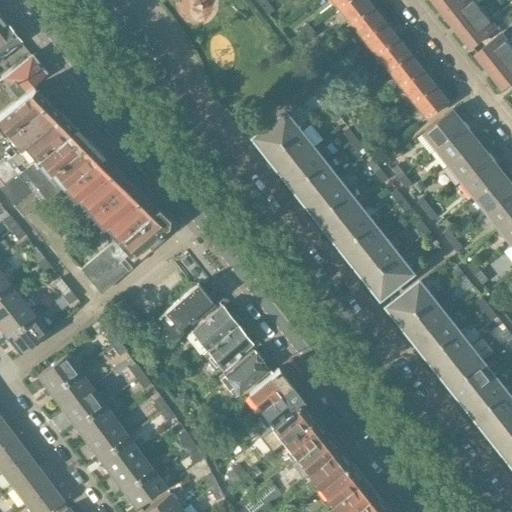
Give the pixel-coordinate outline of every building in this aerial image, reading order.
[(367,0),(348,0),(340,6),(353,22),(372,7),(367,0)] [(434,0),(444,13),(460,0),(434,0)] [(473,0),(460,0),(444,13),(457,29),(481,10),(473,0)] [(274,10),(267,1),(261,5),(268,14),(274,10)] [(372,7),(353,22),(365,38),(385,22),(372,7)] [(481,10),(457,29),(471,47),(495,28),(481,10)] [(0,16),(0,56),(20,41),(0,16)] [(385,22),(365,38),(378,54),(398,38),(385,22)] [(308,24),(300,30),(304,35),(312,29),(308,24)] [(312,29),(304,35),(308,40),(316,34),(312,29)] [(476,53),(490,70),(511,52),(511,48),(500,34),(476,53)] [(398,38),(378,54),(390,69),(410,54),(398,38)] [(0,108),(44,73),(28,52),(0,75),(0,108)] [(511,52),(490,70),(504,88),(511,81),(511,52)] [(410,54),(390,69),(402,85),(422,69),(410,54)] [(322,64),(326,69),(337,60),(332,55),(322,64)] [(337,60),(326,69),(322,72),(328,78),(335,73),(333,71),(340,65),(337,60)] [(422,69),(402,85),(415,101),(435,85),(422,69)] [(435,85),(415,101),(428,117),(448,101),(435,85)] [(350,92),(354,98),(361,92),(357,86),(350,92)] [(0,126),(5,133),(45,99),(33,87),(0,114),(0,126)] [(361,92),(354,98),(358,103),(365,96),(361,92)] [(318,102),(326,112),(332,107),(324,98),(318,102)] [(9,154),(59,113),(45,99),(5,133),(13,142),(5,149),(9,154)] [(339,117),(332,107),(326,112),(334,121),(339,117)] [(462,121),(452,109),(424,131),(437,148),(467,125),(463,120),(462,121)] [(286,112),(272,123),(266,128),(267,131),(256,140),(269,157),(302,131),(286,112)] [(17,172),(73,126),(59,113),(9,154),(0,161),(0,187),(18,173),(17,172)] [(375,124),(379,129),(386,123),(382,118),(375,124)] [(386,123),(379,129),(383,134),(390,128),(386,123)] [(467,125),(437,148),(450,164),(478,142),(469,130),(470,129),(467,125)] [(54,190),(100,152),(74,126),(73,126),(17,172),(18,173),(22,178),(26,175),(45,197),(54,190)] [(343,133),(350,142),(356,138),(349,128),(343,133)] [(302,131),(269,157),(281,172),(314,146),(302,131)] [(356,138),(350,142),(358,152),(364,147),(356,138)] [(478,142),(450,164),(462,180),(492,157),(489,152),(487,153),(478,142)] [(314,146),(281,172),(293,187),(326,162),(314,146)] [(76,199),(114,166),(100,153),(101,153),(100,152),(54,190),(64,202),(71,197),(73,200),(75,197),(76,199)] [(492,157),(462,180),(475,196),(503,174),(494,162),(495,161),(492,157)] [(367,164),(374,173),(380,168),(373,159),(367,164)] [(326,162),(293,187),(305,203),(338,177),(326,162)] [(397,165),(391,169),(399,179),(404,174),(397,165)] [(88,213),(128,180),(114,166),(76,199),(88,213)] [(380,168),(374,173),(382,183),(388,178),(380,168)] [(412,184),(404,174),(399,179),(406,188),(412,184)] [(511,184),(503,174),(475,196),(488,212),(511,192),(511,184)] [(16,176),(0,188),(0,190),(13,206),(30,193),(16,176)] [(338,177),(305,203),(317,218),(350,192),(338,177)] [(128,180),(88,213),(100,227),(103,225),(142,193),(128,180)] [(391,194),(399,204),(404,199),(397,189),(391,194)] [(350,192),(317,218),(330,233),(362,208),(350,192)] [(511,192),(488,212),(501,228),(511,218),(511,192)] [(142,193),(103,225),(115,239),(155,206),(142,193)] [(422,197),(417,201),(424,211),(430,206),(422,197)] [(404,199),(399,204),(406,213),(412,209),(404,199)] [(155,206),(115,239),(80,268),(100,292),(172,231),(166,224),(167,216),(156,205),(155,206)] [(437,215),(430,206),(424,211),(432,220),(437,215)] [(362,208),(330,233),(342,249),(374,223),(362,208)] [(9,229),(16,223),(9,214),(2,220),(9,229)] [(511,218),(501,228),(511,242),(511,218)] [(429,230),(421,220),(415,225),(423,234),(429,230)] [(25,234),(20,228),(16,223),(9,229),(18,240),(25,234)] [(374,223),(342,249),(354,264),(386,238),(374,223)] [(448,228),(442,233),(449,242),(455,238),(448,228)] [(429,230),(423,234),(430,244),(436,239),(429,230)] [(386,238),(354,264),(366,279),(398,253),(386,238)] [(462,247),(455,238),(449,242),(457,252),(462,247)] [(34,260),(41,254),(34,246),(27,252),(34,260)] [(398,253),(366,279),(379,296),(391,287),(393,289),(414,273),(398,253)] [(50,266),(45,259),(41,254),(34,260),(43,271),(50,266)] [(467,265),(475,274),(480,270),(473,260),(467,265)] [(452,271),(459,280),(465,276),(458,266),(452,271)] [(488,279),(480,270),(475,274),(482,284),(488,279)] [(473,285),(465,276),(459,280),(467,290),(473,285)] [(59,291),(66,286),(60,278),(53,284),(55,286),(59,291)] [(420,281),(405,292),(399,297),(401,299),(389,309),(403,326),(435,300),(420,281)] [(197,283),(151,320),(169,342),(184,330),(180,326),(211,300),(197,283)] [(5,284),(0,288),(0,313),(17,300),(5,284)] [(75,298),(70,291),(66,286),(59,291),(68,303),(75,298)] [(476,302),(484,311),(489,307),(482,297),(476,302)] [(17,300),(0,313),(0,326),(7,334),(30,316),(17,300)] [(435,300),(403,326),(415,341),(447,315),(435,300)] [(191,331),(205,348),(235,323),(221,305),(191,331)] [(489,307),(484,311),(491,321),(497,316),(489,307)] [(447,315),(415,341),(427,356),(459,330),(447,315)] [(30,316),(7,334),(19,350),(43,331),(30,316)] [(235,323),(205,348),(222,369),(251,343),(235,323)] [(500,332),(508,342),(511,338),(511,335),(506,328),(500,332)] [(110,330),(103,335),(111,345),(118,340),(110,330)] [(459,330),(427,356),(439,371),(471,346),(459,330)] [(157,349),(147,336),(138,344),(148,356),(157,349)] [(125,350),(118,340),(111,345),(118,356),(125,350)] [(471,346),(439,371),(451,387),(483,361),(471,346)] [(240,393),(268,369),(261,360),(261,357),(257,351),(254,351),(252,348),(222,372),(218,376),(231,391),(236,387),(240,393)] [(36,374),(49,392),(78,370),(65,353),(36,374)] [(154,359),(148,365),(154,374),(161,368),(154,359)] [(483,361),(451,387),(463,402),(495,376),(483,361)] [(128,368),(135,379),(142,373),(135,363),(128,368)] [(246,393),(260,409),(291,384),(278,367),(246,393)] [(78,370),(49,392),(61,408),(90,386),(78,370)] [(142,373),(135,379),(143,389),(150,383),(142,373)] [(495,376),(463,402),(475,417),(508,392),(495,376)] [(291,384),(260,409),(273,425),(302,402),(301,401),(303,399),(291,384)] [(90,386),(61,408),(73,424),(102,403),(90,386)] [(511,397),(508,392),(475,417),(487,433),(511,412),(511,397)] [(180,394),(175,398),(182,406),(189,400),(185,394),(180,394)] [(152,401),(159,411),(166,406),(159,396),(152,401)] [(302,402),(273,425),(270,427),(282,442),(313,417),(302,402)] [(102,403),(73,424),(85,441),(114,419),(102,403)] [(174,416),(166,406),(159,411),(167,421),(174,416)] [(511,412),(487,433),(499,448),(511,437),(511,412)] [(313,417),(282,442),(294,457),(328,431),(319,420),(315,418),(313,417)] [(114,419),(85,441),(98,457),(127,436),(114,419)] [(1,420),(0,420),(0,445),(12,436),(1,420)] [(176,434),(183,444),(190,439),(184,429),(176,434)] [(328,431),(294,457),(306,473),(338,448),(336,444),(335,440),(328,431)] [(208,449),(222,441),(218,433),(204,441),(208,449)] [(12,436),(0,445),(0,469),(1,470),(25,452),(12,436)] [(127,436),(98,457),(110,474),(139,452),(127,436)] [(511,437),(499,448),(511,463),(511,437)] [(198,450),(190,439),(183,444),(190,455),(198,450)] [(227,450),(222,441),(208,449),(213,458),(227,450)] [(338,448),(306,473),(319,488),(350,463),(338,448)] [(25,452),(1,470),(13,486),(37,468),(25,452)] [(139,452),(110,474),(122,490),(151,468),(139,452)] [(350,463),(319,488),(331,504),(365,477),(356,466),(352,465),(350,463)] [(237,464),(225,474),(232,483),(244,473),(237,464)] [(37,468),(13,486),(25,502),(49,484),(37,468)] [(151,468),(122,490),(135,507),(164,486),(151,468)] [(203,477),(209,489),(217,485),(211,473),(203,477)] [(365,477),(331,504),(337,511),(352,511),(375,494),(372,491),(372,487),(365,477)] [(49,484),(25,502),(32,511),(47,511),(62,501),(49,484)] [(217,485),(209,489),(215,500),(223,496),(217,485)] [(141,511),(177,511),(181,509),(168,492),(141,511)] [(375,494),(352,511),(383,511),(388,508),(386,509),(375,494)] [(237,503),(241,511),(257,511),(266,506),(259,496),(251,501),(247,496),(237,503)]
